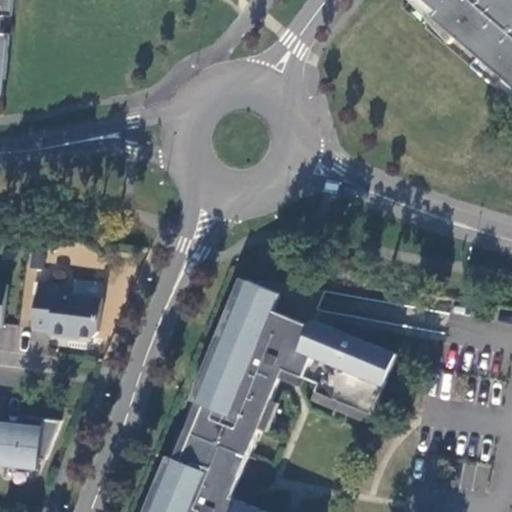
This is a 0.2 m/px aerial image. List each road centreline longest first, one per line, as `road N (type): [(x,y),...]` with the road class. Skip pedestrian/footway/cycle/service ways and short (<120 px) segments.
road 1 (tertiary): [(89,511),(214,196)]
road 2 (tertiary): [(302,166),(511,240)]
road 3 (residential): [(0,152),(179,134)]
